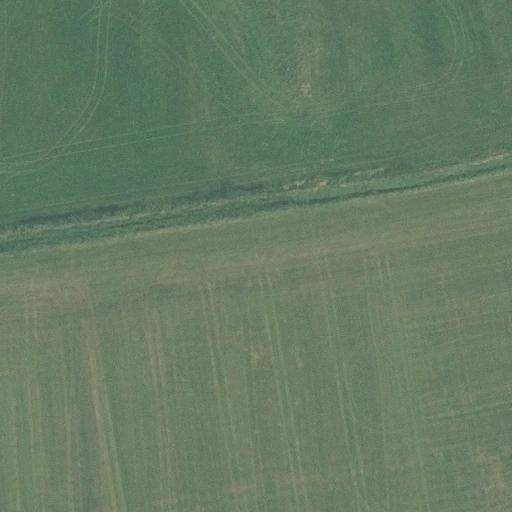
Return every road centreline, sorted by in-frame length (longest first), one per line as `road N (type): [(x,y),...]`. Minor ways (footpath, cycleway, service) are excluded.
road 1 (track): [(333,164),(216,192),(0,216)]
road 2 (track): [(0,267),(275,228)]
